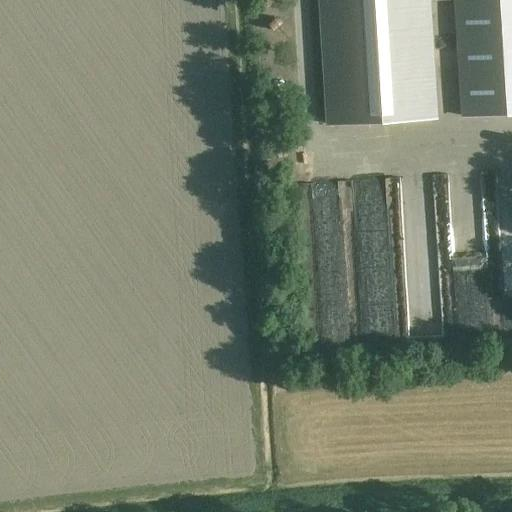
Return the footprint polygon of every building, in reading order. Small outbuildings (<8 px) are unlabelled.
[(511,0),(321,0),(329,124),(436,118),(429,0),(430,0),(456,0),(464,116),(511,113),(511,0)] [(437,310),(434,177),(402,178),(405,311),(437,310)] [(383,186),(351,188),(356,273),(372,272),(371,246),(386,245),(383,186)] [(450,202),(451,220),(481,220),(480,193),(452,193),(452,202),(450,202)] [(319,194),(319,219),(337,219),(337,194),(319,194)] [(482,330),(479,227),(451,228),(455,331),(482,330)]
